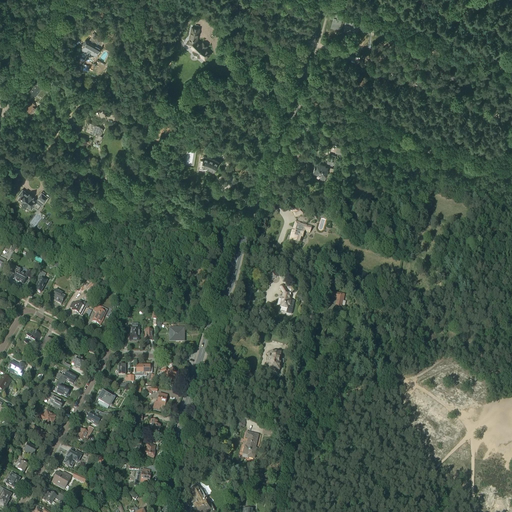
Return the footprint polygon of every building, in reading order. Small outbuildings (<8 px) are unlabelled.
[(339,30),(344,13),(336,11),(331,28),(339,30)] [(201,45),(197,41),(199,29),(193,28),(190,41),(189,42),(192,46),(191,47),(195,51),(194,52),(195,53),(194,54),(197,57),(198,56),(199,57),(201,56),(205,60),(208,57),(207,56),(210,53),(205,49),(206,48),(202,45),(201,45)] [(100,49),(104,40),(93,34),(88,42),(85,40),(83,45),(84,46),(82,50),(95,57),(97,52),(99,53),(101,50),(100,49)] [(37,92),(43,95),(45,90),(46,91),(47,91),(49,87),(48,87),(43,83),(45,82),(41,78),(34,87),(35,88),(34,89),(31,91),(35,95),(37,92)] [(35,105),(32,102),(26,109),(31,114),(35,109),(33,107),(35,105)] [(101,129),(98,128),(99,127),(99,126),(93,124),(89,122),(88,122),(87,123),(87,124),(87,125),(85,129),(95,134),(94,134),(94,135),(95,135),(96,136),(94,141),(96,142),(96,143),(97,143),(97,142),(99,143),(102,136),(100,135),(100,134),(101,134),(102,131),(103,130),(102,129),(101,129)] [(327,166),(317,163),(314,173),(316,174),(319,175),(319,174),(321,175),(320,179),(325,180),(326,176),(329,164),(332,165),(333,162),(334,162),(335,156),(329,154),(327,161),(328,161),(327,166)] [(203,161),(201,161),(200,169),(202,169),(203,169),(205,169),(208,169),(208,168),(210,169),(214,171),(220,163),(215,160),(209,158),(204,156),(203,161)] [(127,181),(136,167),(130,164),(127,169),(122,167),(117,175),(127,181)] [(232,186),(237,181),(231,175),(226,180),(232,186)] [(66,196),(73,184),(68,181),(60,193),(66,196)] [(19,196),(17,199),(22,203),(21,204),(26,207),(27,206),(31,209),(33,206),(34,207),(37,210),(41,204),(37,201),(32,198),(33,197),(29,193),(28,194),(22,190),(18,195),(19,196)] [(47,198),(41,194),(38,197),(44,202),(47,198)] [(91,208),(97,203),(88,195),(83,200),(91,208)] [(69,213),(72,209),(66,204),(63,208),(69,213)] [(296,218),(303,214),(300,209),(293,213),(296,218)] [(294,241),(295,242),(296,243),(297,244),(298,244),(299,243),(300,243),(302,238),(303,238),(305,232),(310,233),(310,232),(311,232),(312,229),(311,228),(312,227),(296,222),(291,237),(290,240),(294,241)] [(15,260),(20,248),(17,246),(13,254),(14,254),(12,258),(15,260)] [(21,270),(15,268),(10,265),(7,271),(15,275),(13,279),(23,285),(27,277),(29,278),(32,272),(28,270),(25,276),(19,273),(21,270)] [(329,276),(331,271),(323,268),(321,273),(329,276)] [(272,280),(278,277),(274,271),(269,274),(272,280)] [(35,290),(37,291),(40,293),(43,287),(44,287),(47,282),(46,282),(43,280),(44,277),(38,274),(35,279),(38,281),(34,288),(36,288),(35,290)] [(280,288),(283,294),(280,308),(287,309),(286,314),(292,315),(295,302),(291,301),(290,300),(291,297),(290,297),(289,294),(288,294),(283,286),(282,286),(280,287),(280,288)] [(61,305),(65,297),(62,295),(63,294),(56,290),(52,297),(55,299),(54,301),(61,305)] [(344,295),(329,292),(328,297),(337,298),(336,307),(341,308),(342,305),(345,306),(346,302),(343,301),(344,295)] [(85,309),(75,303),(74,304),(72,303),(70,308),(72,309),(72,311),(75,313),(75,314),(78,315),(78,314),(81,316),(85,309)] [(96,313),(92,321),(100,326),(103,320),(102,320),(105,313),(106,314),(108,311),(101,308),(97,306),(94,311),(96,313)] [(139,341),(139,328),(130,328),(130,336),(129,336),(129,337),(130,338),(130,339),(129,339),(129,340),(130,340),(130,341),(139,341)] [(180,329),(180,328),(173,328),(173,329),(170,329),(170,333),(170,337),(171,337),(171,341),(175,341),(175,342),(180,342),(180,340),(184,340),(184,333),(185,333),(185,329),(180,329)] [(38,340),(41,335),(34,331),(31,336),(28,334),(24,341),(28,343),(29,343),(33,345),(36,339),(38,340)] [(47,353),(53,343),(46,339),(43,345),(40,344),(37,350),(40,352),(42,350),(47,353)] [(277,353),(274,352),(274,353),(272,353),(269,355),(271,359),(270,364),(269,364),(268,370),(276,371),(275,372),(280,373),(281,363),(280,363),(281,354),(277,353)] [(84,367),(84,366),(86,366),(87,364),(86,362),(81,360),(81,359),(75,356),(72,360),(73,361),(72,364),(74,365),(73,366),(81,370),(83,367),(84,367)] [(10,369),(8,372),(13,375),(14,372),(19,376),(21,377),(24,373),(22,372),(23,369),(24,370),(26,366),(20,363),(19,365),(12,361),(8,368),(10,369)] [(143,366),(143,374),(143,377),(146,377),(146,374),(152,374),(152,367),(150,367),(150,366),(146,366),(143,366)] [(167,371),(165,368),(160,371),(169,383),(172,380),(174,382),(176,382),(177,381),(178,379),(177,377),(171,368),(167,371)] [(72,374),(69,372),(68,373),(67,372),(65,377),(61,375),(58,380),(64,384),(66,381),(73,385),(74,383),(74,384),(77,380),(76,379),(77,378),(71,375),(72,374)] [(0,392),(0,393),(1,392),(2,391),(4,393),(8,386),(11,381),(4,376),(3,378),(2,378),(0,381),(0,392)] [(68,397),(70,393),(69,392),(70,391),(62,387),(64,384),(58,380),(58,381),(55,387),(59,388),(56,393),(57,394),(61,396),(61,395),(66,398),(67,396),(68,397)] [(60,409),(63,404),(57,400),(58,397),(50,393),(48,397),(52,399),(51,400),(50,402),(50,403),(50,404),(53,406),(60,409)] [(98,401),(104,404),(109,407),(113,399),(102,393),(98,401)] [(159,410),(160,408),(164,409),(167,396),(159,394),(157,403),(155,403),(153,409),(159,410)] [(26,416),(28,413),(23,411),(24,410),(21,408),(18,413),(26,416)] [(55,416),(46,411),(44,415),(43,415),(43,416),(40,414),(38,418),(42,420),(48,423),(51,425),(54,419),(55,416)] [(96,415),(91,413),(87,420),(93,424),(92,425),(96,427),(97,426),(101,419),(108,419),(109,415),(102,414),(98,412),(96,415)] [(158,434),(160,426),(156,425),(157,422),(151,420),(150,425),(152,425),(150,433),(158,434)] [(42,441),(46,434),(33,427),(32,430),(32,431),(30,434),(34,436),(34,437),(38,439),(38,438),(42,441)] [(14,439),(17,433),(8,428),(6,433),(9,435),(8,436),(14,439)] [(87,430),(86,432),(82,430),(77,438),(83,442),(84,439),(87,440),(93,429),(91,428),(89,431),(87,430)] [(255,449),(258,436),(247,433),(246,438),(249,439),(248,441),(249,441),(248,445),(247,445),(247,447),(245,446),(243,454),(249,455),(248,458),(254,459),(256,449),(255,449)] [(32,457),(36,450),(26,444),(24,447),(26,448),(24,452),(32,457)] [(154,451),(155,447),(148,445),(147,450),(144,449),(142,458),(150,460),(150,459),(153,460),(155,451),(154,451)] [(67,457),(66,457),(63,464),(72,468),(74,464),(77,465),(76,465),(80,458),(81,455),(76,452),(74,455),(69,452),(67,457)] [(24,458),(15,453),(14,456),(21,460),(18,465),(20,466),(18,469),(24,473),(28,466),(21,462),(24,458)] [(138,473),(137,480),(141,481),(140,483),(140,485),(144,486),(145,483),(149,484),(150,475),(149,475),(150,471),(143,470),(142,471),(140,470),(139,473),(138,473)] [(84,483),(86,479),(74,473),(72,477),(84,483)] [(61,477),(57,474),(52,483),(64,490),(70,479),(62,474),(61,477)] [(20,480),(13,476),(11,475),(9,478),(7,477),(5,480),(7,481),(5,484),(14,489),(20,480)] [(4,490),(0,487),(0,497),(7,501),(10,495),(8,494),(9,491),(5,488),(4,490)] [(194,494),(190,496),(192,501),(196,499),(198,502),(200,505),(196,506),(199,511),(214,511),(215,511),(215,510),(211,502),(210,501),(209,501),(208,501),(206,502),(199,489),(198,489),(198,488),(197,488),(197,487),(196,487),(195,487),(194,487),(193,488),(192,489),(192,490),(192,491),(192,492),(193,492),(193,493),(194,494)] [(58,497),(50,492),(48,495),(45,493),(41,500),(46,503),(50,505),(54,499),(65,505),(68,500),(59,495),(58,497)]
